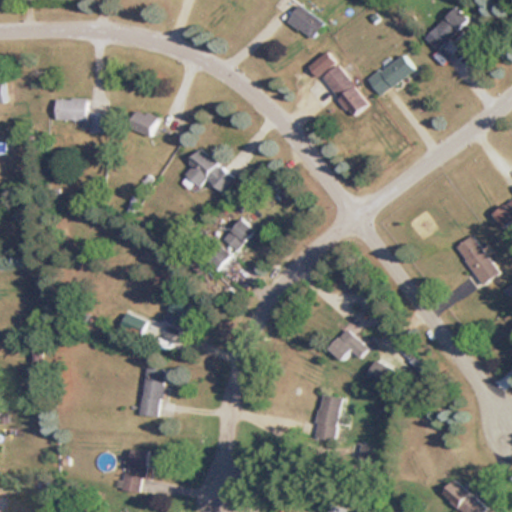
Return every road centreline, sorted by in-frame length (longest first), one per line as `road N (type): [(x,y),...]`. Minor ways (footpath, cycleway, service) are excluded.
road 1 (residential): [(0,25),(116,24),(174,39),(234,69),(300,130),(511,421)]
road 2 (residential): [(511,96),(354,211),(275,284),(253,319),(238,368),(225,511)]
